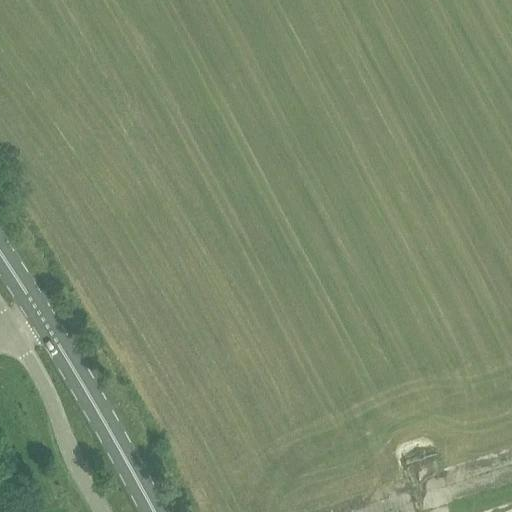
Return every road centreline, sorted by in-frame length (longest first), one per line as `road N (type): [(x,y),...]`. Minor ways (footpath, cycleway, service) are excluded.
road 1 (primary): [(153,511),(42,319)]
road 2 (unclassified): [(13,334),(55,404),(102,511)]
